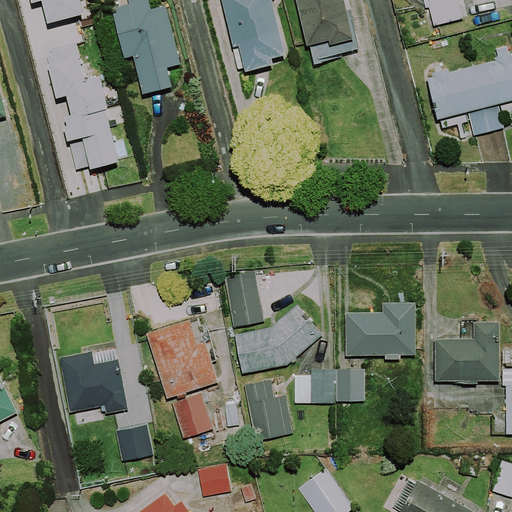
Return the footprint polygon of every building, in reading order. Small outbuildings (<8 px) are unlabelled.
[(41,0),(48,22),(83,13),(79,0),(31,0),(32,2),(40,0),(41,0)] [(151,9),(148,0),(128,0),(129,3),(112,8),(124,58),(133,55),(143,93),(172,86),(167,67),(180,64),(166,5),(151,9)] [(221,0),(233,47),(239,45),(245,71),(273,65),(272,58),(285,55),(272,0),(221,0)] [(347,10),(344,0),(295,0),(307,46),(310,45),(314,64),(330,60),(329,56),(359,49),(349,9),(347,10)] [(463,19),(458,0),(423,0),(425,8),(429,7),(434,26),(463,19)] [(91,168),(119,161),(105,109),(108,108),(99,76),(85,79),(79,58),(81,58),(76,41),(50,47),(52,53),(47,54),(49,63),(47,64),(56,98),(66,95),(71,114),(65,116),(67,125),(64,125),(68,141),(69,140),(77,169),(90,166),(91,168)] [(511,100),(511,54),(511,53),(509,54),(507,46),(496,49),(498,57),(495,57),(496,60),(449,72),(449,69),(442,71),(441,65),(434,66),(436,72),(432,73),(432,76),(427,78),(438,121),(468,113),(474,136),(505,128),(499,104),(511,100)] [(255,271),(224,276),(233,327),(264,321),(255,271)] [(385,356),(385,359),(401,359),(401,355),(416,355),(416,302),(382,302),(382,312),(345,312),(346,356),(385,356)] [(235,334),(242,373),(288,365),(322,335),(297,304),(270,327),(235,334)] [(200,387),(218,382),(205,341),(197,343),(189,320),(146,333),(167,398),(170,397),(183,438),(214,428),(200,387)] [(478,381),(500,381),(500,321),(474,321),(474,338),(435,338),(435,381),(463,381),(463,383),(478,383),(478,381)] [(128,409),(116,348),(92,353),(92,351),(59,357),(70,412),(104,405),(106,413),(128,409)] [(0,366),(0,418),(25,405),(3,365),(0,366)] [(511,368),(503,369),(503,385),(506,385),(506,434),(511,433),(511,368)] [(311,375),(295,375),(295,403),(335,403),(335,401),(336,369),(311,369),(311,375)] [(365,370),(336,369),(335,401),(365,401),(365,370)] [(255,440),(293,433),(285,395),(274,397),(271,379),(244,385),(255,440)] [(154,454),(147,424),(116,431),(122,461),(154,454)] [(481,463),(462,459),(459,473),(478,476),(481,463)] [(511,462),(501,460),(492,491),(511,496),(511,462)] [(232,490),(227,465),(198,470),(203,496),(232,490)] [(348,511),(354,508),(325,469),(298,488),(315,511),(348,511)] [(476,511),(418,480),(399,511),(476,511)] [(137,511),(189,511),(182,500),(175,505),(166,492),(137,511)]
